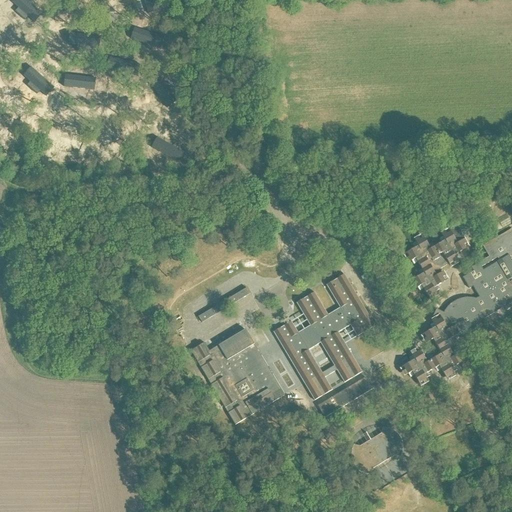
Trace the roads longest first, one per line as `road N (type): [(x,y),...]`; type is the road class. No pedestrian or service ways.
road 1 (track): [(18,184),(511,161)]
road 2 (track): [(18,184),(3,239),(9,317),(28,359),(63,379),(130,383),(202,511)]
road 3 (residential): [(207,0),(240,160),(279,215),(349,264),(394,345)]
road 4 (track): [(506,511),(498,409),(511,381)]
